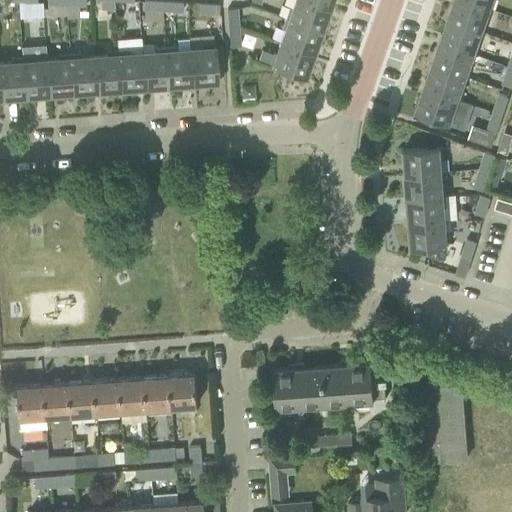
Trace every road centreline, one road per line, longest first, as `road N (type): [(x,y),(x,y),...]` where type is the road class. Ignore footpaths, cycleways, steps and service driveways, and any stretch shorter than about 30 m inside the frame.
road 1 (residential): [(0,156),(347,134)]
road 2 (residential): [(375,283),(350,331),(231,347),(234,511)]
road 3 (residential): [(375,283),(354,269),(345,246),(347,134)]
road 4 (residential): [(511,324),(375,283)]
road 5 (residential): [(347,134),(393,0)]
